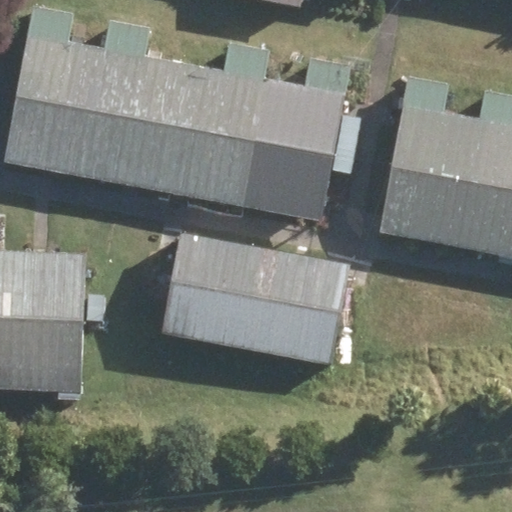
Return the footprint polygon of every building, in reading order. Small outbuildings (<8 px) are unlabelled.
[(228,0),(227,5),(297,15),(298,0),(228,0)] [(30,18),(2,168),(318,227),(346,77),(309,70),(304,98),(258,90),(264,62),(225,55),(220,82),(141,67),(146,37),(107,29),(101,62),(62,55),(67,25),(30,18)] [(406,86),(377,240),(511,264),(511,106),(482,101),(476,130),(438,123),(443,93),(406,86)] [(161,343),(327,375),(347,274),(180,242),(161,343)] [(83,263),(0,260),(0,396),(79,399),(83,263)]
